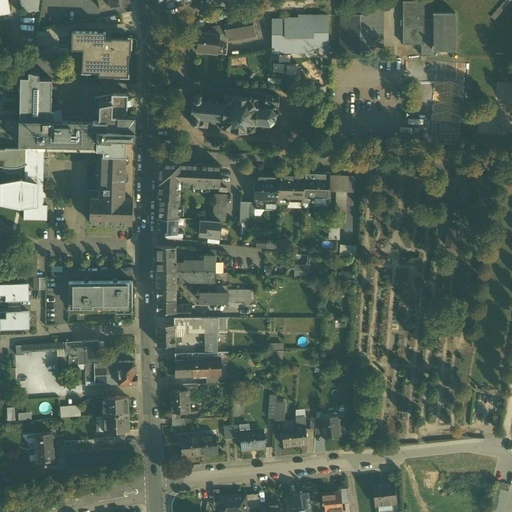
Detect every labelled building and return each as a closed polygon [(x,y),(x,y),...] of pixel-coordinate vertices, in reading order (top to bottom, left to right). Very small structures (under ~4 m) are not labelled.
[(7,0),(0,0),(0,14),(10,13),(7,0)] [(108,0),(97,0),(99,9),(110,7),(108,0)] [(157,0),(160,9),(183,4),(182,1),(186,0),(157,0)] [(455,13),(433,13),(433,14),(433,19),(424,19),(424,1),(403,1),(403,44),(421,44),(421,56),(438,56),(438,50),(456,50),(455,50),(455,13)] [(359,14),(340,14),(340,54),(360,53),(360,50),(373,50),(373,48),(383,48),(383,8),(365,8),(365,14),(359,14)] [(328,15),(304,16),(304,19),(300,19),(300,18),(284,18),(284,19),(272,19),(272,52),(302,52),(302,50),(328,49),(328,15)] [(252,20),(246,21),(247,30),(254,28),(252,20)] [(246,21),(224,25),(225,34),(247,30),(246,21)] [(224,25),(199,29),(199,31),(219,33),(219,34),(225,34),(224,25)] [(247,30),(225,34),(227,40),(255,35),(254,28),(247,30)] [(72,31),(72,51),(82,51),(82,72),(95,72),(95,77),(130,77),(130,63),(131,40),(105,40),(105,35),(105,32),(72,31)] [(219,33),(199,31),(197,51),(217,53),(218,43),(219,34),(219,33)] [(227,44),(218,43),(217,53),(226,54),(227,44)] [(128,94),(112,93),(112,94),(94,98),(97,115),(99,115),(99,121),(93,121),(56,121),(54,110),(51,110),(52,79),(39,79),(39,74),(28,71),(28,77),(20,77),(20,117),(21,117),(21,120),(19,120),(19,121),(18,121),(17,143),(19,143),(19,145),(25,145),(25,147),(19,147),(19,149),(5,148),(5,149),(0,149),(0,166),(4,168),(9,168),(13,168),(17,168),(21,167),(24,165),(24,180),(21,180),(0,183),(0,203),(21,208),(24,207),(24,219),(47,220),(47,205),(43,205),(43,197),(46,197),(46,192),(43,191),(44,145),(48,145),(48,148),(81,149),(103,149),(103,164),(100,163),(100,173),(103,173),(102,192),(91,191),(90,222),(132,223),(133,199),(131,199),(131,198),(124,198),(124,199),(122,199),(123,184),(124,184),(124,183),(123,183),(124,174),(125,174),(125,164),(124,164),(124,155),(126,155),(126,139),(135,139),(135,137),(135,132),(135,130),(135,116),(130,116),(125,115),(125,112),(127,113),(127,106),(133,105),(132,99),(128,100),(128,94)] [(185,90),(184,89),(184,86),(185,86),(185,85),(184,85),(182,82),(181,81),(181,82),(178,82),(177,81),(177,82),(174,84),(173,84),(173,85),(174,85),(173,88),(173,89),(174,89),(176,92),(175,93),(176,93),(177,92),(180,93),(181,93),(181,92),(184,90),(184,91),(185,90)] [(257,99),(251,98),(252,96),(251,95),(249,98),(234,96),(233,94),(231,94),(232,96),(225,95),(224,94),(223,95),(224,96),(224,103),(222,101),(221,103),(217,103),(217,100),(216,100),(215,102),(210,102),(210,99),(208,99),(208,102),(202,101),(202,99),(201,98),(201,96),(202,96),(202,95),(201,95),(201,94),(200,94),(200,95),(195,94),(195,93),(193,93),(193,94),(192,96),(193,96),(193,100),(192,100),(190,100),(190,102),(191,102),(191,105),(191,112),(190,112),(190,115),(188,115),(188,117),(190,117),(191,118),(191,122),(190,122),(190,123),(191,124),(190,124),(192,125),(192,124),(197,124),(197,125),(198,125),(198,126),(207,127),(208,119),(214,120),(213,122),(215,123),(215,120),(219,120),(219,121),(220,122),(222,121),(221,128),(220,129),(221,130),(222,129),(229,130),(227,131),(229,132),(230,130),(246,132),(247,134),(248,133),(247,132),(253,132),(254,133),(256,133),(255,131),(255,125),(257,126),(258,125),(257,124),(262,125),(262,127),(264,127),(264,125),(269,126),(270,128),(271,128),(270,125),(274,122),(277,123),(278,121),(275,120),(276,115),(278,114),(278,112),(275,113),(272,109),(274,107),(275,107),(275,106),(278,106),(279,96),(265,95),(265,100),(258,100),(259,99),(258,98),(257,99)] [(320,143),(322,133),(311,138),(300,149),(311,149),(320,143)] [(180,163),(159,162),(158,183),(159,183),(157,217),(178,218),(181,218),(182,191),(178,188),(182,185),(193,186),(194,191),(202,190),(203,191),(211,190),(209,186),(221,187),(222,165),(180,164),(180,163)] [(327,174),(322,174),(322,173),(303,173),(303,175),(302,201),(314,201),(314,200),(328,201),(328,189),(328,176),(329,173),(327,173),(327,174)] [(303,175),(278,174),(278,176),(277,202),(289,202),(302,202),(302,201),(303,175)] [(278,176),(255,175),(254,202),(277,203),(277,202),(278,176)] [(341,176),(328,176),(328,189),(336,190),(341,190),(341,176)] [(355,176),(341,176),(341,190),(347,190),(354,190),(355,176)] [(226,196),(214,196),(213,220),(220,220),(220,221),(224,221),(226,196)] [(346,201),(335,200),(335,223),(340,223),(346,223),(346,201)] [(178,218),(157,217),(157,232),(178,233),(178,224),(178,218)] [(221,221),(201,220),(200,237),(220,238),(221,221)] [(335,223),(329,223),(328,240),(339,240),(340,223),(335,223)] [(464,230),(448,228),(446,246),(454,247),(454,248),(462,249),(464,230)] [(256,247),(275,249),(276,239),(257,237),(256,247)] [(356,246),(340,244),(339,255),(356,256),(356,246)] [(175,247),(156,246),(157,272),(176,272),(176,263),(175,247)] [(210,255),(204,255),(204,260),(184,260),(183,263),(176,263),(176,272),(216,272),(216,263),(216,255),(210,255)] [(308,276),(309,264),(295,264),(295,275),(308,276)] [(176,272),(157,272),(157,300),(175,300),(175,289),(176,289),(176,279),(176,272)] [(216,272),(176,272),(176,279),(179,280),(181,282),(199,281),(210,281),(210,286),(215,286),(216,273),(216,272)] [(132,281),(68,282),(69,305),(79,305),(79,308),(93,308),(93,304),(115,304),(115,312),(122,312),(122,307),(132,307),(132,281)] [(210,281),(199,281),(199,292),(210,292),(210,287),(210,286),(210,281)] [(28,283),(0,284),(0,290),(0,294),(6,294),(6,300),(8,300),(20,300),(28,300),(28,283)] [(255,290),(227,290),(227,292),(228,292),(227,302),(255,302),(255,290)] [(210,292),(199,292),(199,302),(227,302),(228,292),(227,292),(215,292),(210,292)] [(175,300),(157,300),(157,312),(175,312),(175,308),(175,300)] [(8,312),(7,312),(7,318),(1,318),(1,328),(29,328),(29,312),(20,312),(8,312)] [(183,318),(174,318),(174,324),(175,329),(183,329),(183,318)] [(217,318),(183,318),(183,329),(217,329),(217,318)] [(174,324),(156,325),(157,346),(175,345),(175,329),(174,324)] [(217,333),(205,333),(205,353),(217,353),(217,333)] [(98,340),(85,341),(85,345),(86,363),(94,362),(99,362),(98,344),(98,340)] [(85,341),(76,342),(77,345),(77,351),(77,356),(77,364),(78,364),(86,363),(85,345),(85,341)] [(51,343),(20,346),(21,349),(21,355),(24,354),(24,352),(65,349),(65,346),(64,342),(51,343)] [(76,342),(64,342),(65,346),(65,349),(65,352),(77,351),(77,345),(76,342)] [(272,362),(283,362),(283,351),(272,351),(272,362)] [(69,367),(68,355),(58,355),(58,368),(69,367)] [(75,355),(68,355),(69,367),(78,367),(78,364),(77,364),(77,356),(75,356),(75,355)] [(217,359),(192,360),(193,376),(206,376),(218,375),(217,359)] [(192,360),(175,360),(175,377),(193,376),(192,360)] [(135,361),(118,361),(118,362),(118,384),(136,383),(137,383),(136,375),(135,375),(135,361)] [(94,362),(86,363),(86,372),(94,371),(94,362)] [(99,362),(94,362),(94,371),(95,379),(95,385),(118,384),(118,362),(99,362)] [(86,372),(85,372),(85,381),(92,381),(95,379),(94,371),(86,372)] [(218,375),(206,376),(207,384),(218,383),(218,375)] [(183,391),(170,391),(171,413),(189,412),(188,392),(188,391),(183,391)] [(127,396),(119,397),(116,397),(103,397),(104,414),(128,413),(127,396)] [(276,397),(269,397),(268,416),(275,417),(276,403),(276,397)] [(284,403),(276,403),(275,417),(275,419),(283,419),(284,403)] [(80,405),(60,406),(60,417),(81,416),(80,405)] [(7,407),(8,420),(16,419),(15,406),(7,407)] [(296,409),(297,417),(306,416),(306,408),(296,409)] [(128,413),(104,414),(104,432),(105,432),(124,431),(128,431),(128,413)] [(329,417),(322,417),(323,429),(324,437),(339,436),(337,416),(337,419),(329,420),(329,417)] [(304,417),(295,418),(296,427),(305,426),(304,417)] [(232,425),(223,426),(224,438),(232,437),(231,429),(232,425)] [(239,425),(232,425),(231,429),(232,437),(240,437),(240,431),(239,425)] [(296,427),(298,445),(307,444),(305,426),(296,427)] [(298,445),(296,427),(281,428),(283,446),(298,445)] [(240,431),(240,437),(242,451),(265,448),(264,432),(249,434),(249,430),(240,431)] [(52,433),(34,435),(35,448),(53,447),(52,433)] [(216,435),(198,437),(200,455),(218,453),(216,435)] [(198,437),(180,439),(182,457),(200,455),(198,437)] [(53,447),(35,448),(36,462),(54,460),(53,447)] [(497,482),(489,510),(495,511),(499,498),(507,500),(510,486),(497,482)] [(393,483),(373,485),(376,505),(391,503),(391,498),(395,497),(393,483)] [(347,488),(339,489),(340,493),(341,493),(342,503),(349,502),(347,488)] [(311,511),(308,492),(300,493),(300,495),(293,496),(291,496),(293,510),(293,511),(296,511),(295,511),(311,511)] [(340,493),(321,495),(322,504),(324,504),(324,511),(342,511),(342,503),(341,493),(340,493)] [(253,494),(246,495),(246,509),(254,508),(254,507),(253,494)] [(246,495),(219,496),(220,505),(219,511),(246,511),(246,509),(246,495)] [(280,511),(280,503),(260,505),(260,506),(260,511),(280,511)]
